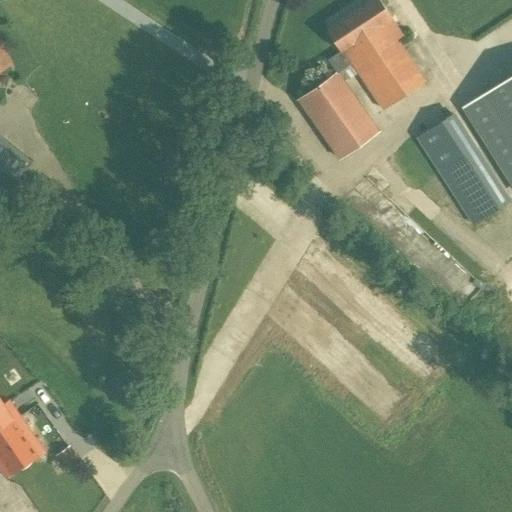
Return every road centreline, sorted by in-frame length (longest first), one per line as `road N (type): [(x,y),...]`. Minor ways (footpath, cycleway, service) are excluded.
road 1 (unclassified): [(173,430),(178,376),(270,0)]
road 2 (unknown): [(140,0),(253,68)]
